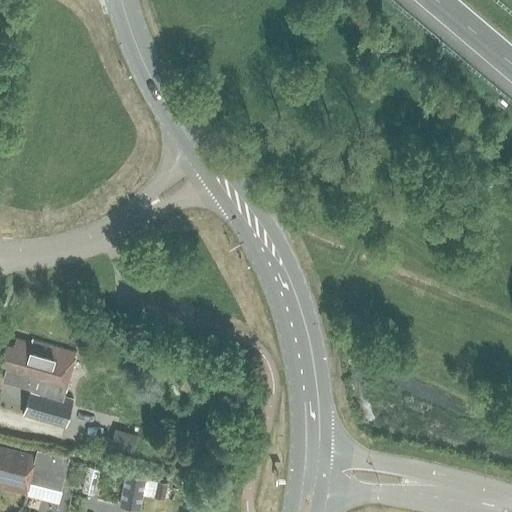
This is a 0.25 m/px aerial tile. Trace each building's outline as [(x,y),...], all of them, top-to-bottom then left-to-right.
[(63,396),(76,353),(31,339),(30,343),(15,339),(13,347),(4,344),(0,359),(0,363),(5,365),(1,380),(30,388),(22,416),(64,428),(72,399),(63,396)] [(139,436),(115,429),(111,444),(134,450),(139,436)] [(69,457),(57,455),(37,450),(35,458),(0,449),(0,486),(26,493),(28,483),(60,491),(69,457)] [(125,474),(119,506),(140,510),(146,478),(125,474)] [(168,482),(157,480),(154,496),(165,499),(168,482)]
